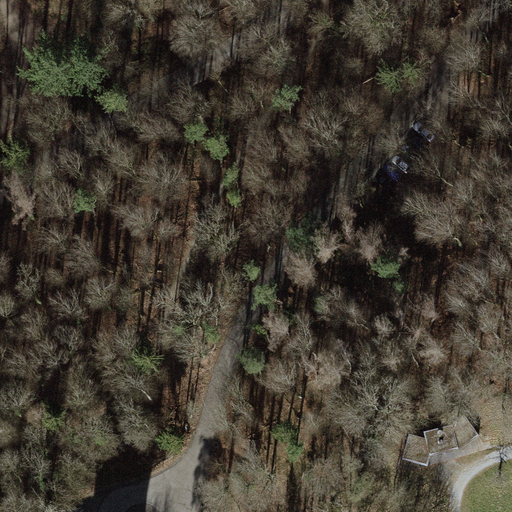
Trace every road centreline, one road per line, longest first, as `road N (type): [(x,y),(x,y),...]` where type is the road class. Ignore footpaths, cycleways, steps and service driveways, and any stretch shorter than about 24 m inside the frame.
road 1 (unclassified): [(483,0),(246,322),(214,436),(169,502)]
road 2 (unclassified): [(0,189),(245,33),(278,0)]
road 3 (track): [(0,121),(15,97),(21,56),(0,5)]
